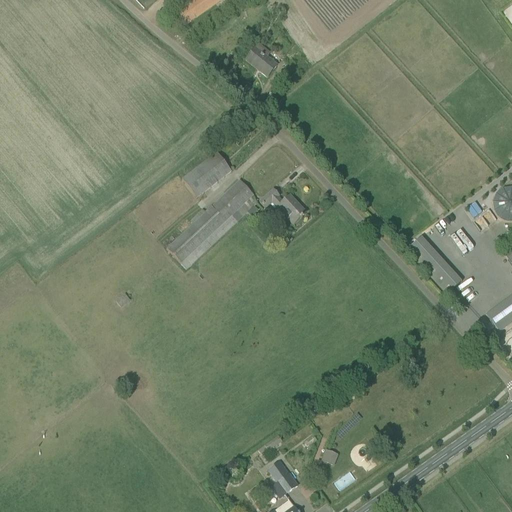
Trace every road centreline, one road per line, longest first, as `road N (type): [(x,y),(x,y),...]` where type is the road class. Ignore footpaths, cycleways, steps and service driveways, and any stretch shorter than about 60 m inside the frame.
road 1 (unclassified): [(122,0),(273,129),(511,388)]
road 2 (tertiary): [(367,511),(511,409)]
